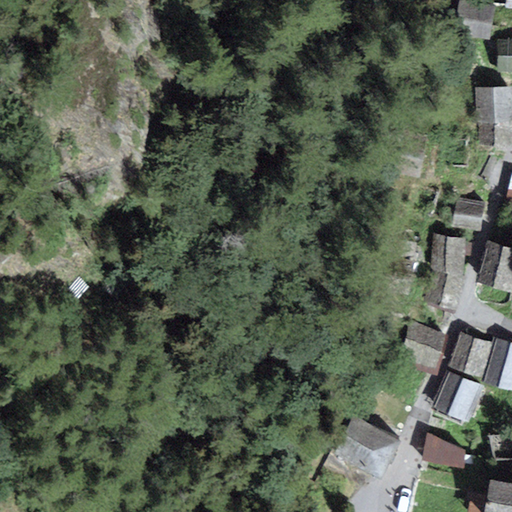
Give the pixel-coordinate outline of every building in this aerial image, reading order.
[(490,6),(464,4),(461,32),(487,35),(490,6)] [(511,40),(500,41),(501,68),(511,68),(511,40)] [(508,88),(478,89),(479,143),(510,142),(508,88)] [(424,137),(400,132),(392,165),(416,170),(424,137)] [(463,237),(434,235),(431,268),(460,271),(463,237)] [(511,277),(511,248),(490,242),(479,277),(509,286),(511,277)] [(461,277),(435,269),(427,299),(453,306),(461,277)] [(443,334),(414,325),(405,355),(433,364),(443,334)] [(492,344),(461,335),(453,364),(486,373),(485,378),(511,385),(511,344),(494,339),(492,344)] [(478,385),(449,372),(435,404),(465,417),(478,385)] [(337,453),(378,473),(395,438),(354,419),(337,453)] [(462,449),(429,435),(426,457),(461,463),(462,449)] [(511,511),(511,481),(490,477),(482,511),(511,511)]
